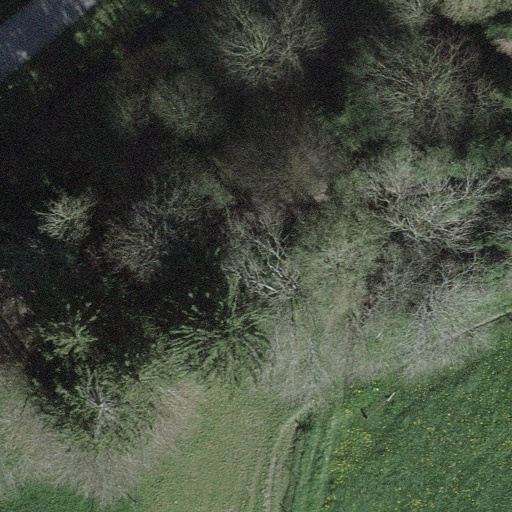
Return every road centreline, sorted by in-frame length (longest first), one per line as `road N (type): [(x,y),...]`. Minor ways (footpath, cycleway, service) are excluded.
road 1 (track): [(511,170),(211,218),(57,279),(0,316)]
road 2 (track): [(511,299),(406,347),(347,400),(329,429),(308,511)]
